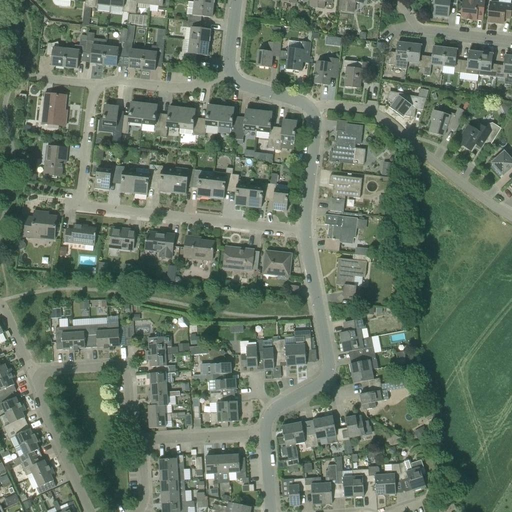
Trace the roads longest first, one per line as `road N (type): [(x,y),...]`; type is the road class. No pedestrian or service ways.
road 1 (residential): [(304,231),(83,201),(89,81)]
road 2 (residential): [(264,434),(275,407),(323,379),(328,365),(304,231)]
road 3 (residential): [(511,216),(367,113),(311,109)]
road 4 (residential): [(142,441),(130,430),(127,376),(117,367),(32,377)]
road 5 (residential): [(91,511),(32,377)]
road 6 (residential): [(89,81),(192,86),(228,63)]
road 7 (residential): [(304,231),(311,109)]
road 8 (residential): [(142,441),(264,434)]
